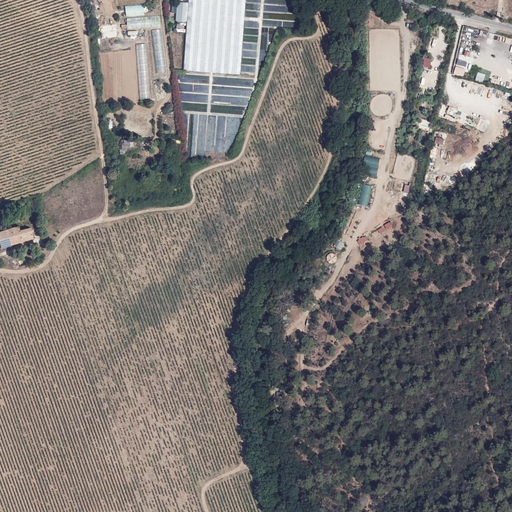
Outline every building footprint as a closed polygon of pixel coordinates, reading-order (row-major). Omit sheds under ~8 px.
[(239,73),(244,0),(188,0),(188,2),(177,1),(176,19),(187,20),(184,69),(239,73)] [(127,17),(144,15),(144,4),(126,6),(127,17)] [(161,15),(147,16),(148,27),(161,26),(161,15)] [(128,29),(147,28),(146,16),(128,17),(128,29)] [(271,17),(263,19),(265,35),(276,33),(275,27),(279,27),(278,21),(272,22),(271,17)] [(115,25),(100,27),(102,39),(117,37),(115,25)] [(160,31),(152,32),(156,74),(164,73),(160,31)] [(499,35),(497,39),(510,43),(511,39),(499,35)] [(144,45),(136,45),(140,99),(148,98),(144,45)] [(422,66),(430,69),(434,59),(425,57),(422,66)] [(469,78),(472,68),(466,65),(465,68),(457,65),(454,74),(469,78)] [(477,81),(484,83),(486,75),(479,73),(477,81)] [(28,227),(27,224),(0,232),(0,247),(33,238),(30,227),(28,227)]
